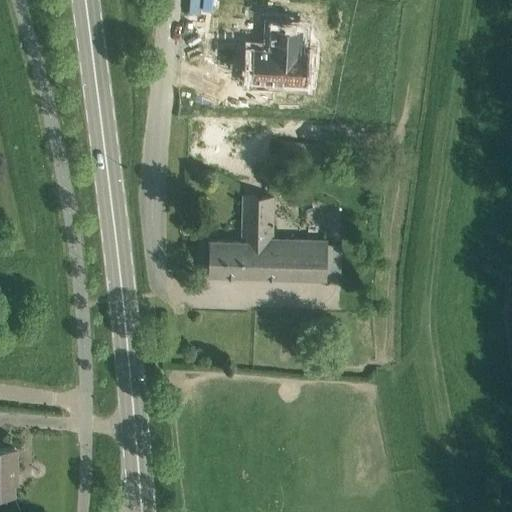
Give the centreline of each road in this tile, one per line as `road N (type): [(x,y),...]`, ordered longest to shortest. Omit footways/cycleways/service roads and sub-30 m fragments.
road 1 (track): [(453,511),(422,319),(465,0)]
road 2 (secondary): [(139,511),(86,0)]
road 3 (unclassified): [(165,291),(150,200),(169,0)]
